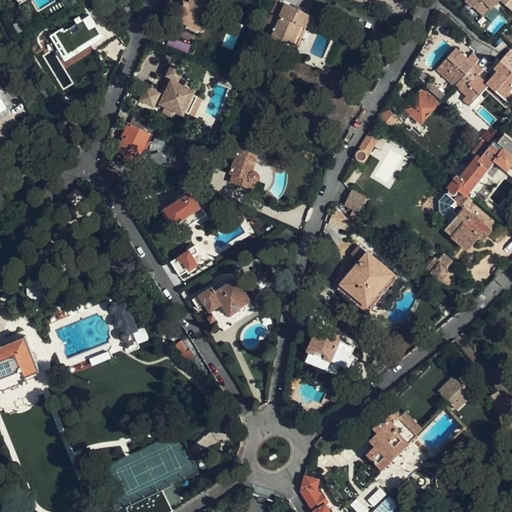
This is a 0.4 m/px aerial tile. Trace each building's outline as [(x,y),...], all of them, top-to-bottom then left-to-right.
[(184,0),(177,18),(193,24),(200,27),(207,11),(211,12),(215,0),(184,0)] [(286,3),(279,0),(278,0),(268,22),(276,25),(286,3)] [(487,18),(504,1),(502,0),(468,0),(481,12),(487,18)] [(511,0),(502,0),(504,1),(511,8),(511,0)] [(312,14),(286,3),(276,25),(272,34),(284,39),(283,42),(295,48),(297,47),(312,14)] [(483,23),(487,18),(481,12),(476,17),(483,23)] [(92,22),(63,40),(74,58),(94,45),(96,48),(104,42),(92,22)] [(337,25),(334,33),(323,56),(323,58),(330,61),(344,28),(337,25)] [(473,103),(484,91),(500,106),(506,99),(511,93),(511,83),(509,80),(511,77),(511,71),(503,62),(491,75),(495,79),(488,86),(478,76),(481,72),(474,66),(477,63),(471,57),(468,60),(457,49),(438,69),(466,96),(473,103)] [(185,112),(193,94),(194,92),(186,88),(186,89),(184,87),(187,81),(180,78),(183,71),(171,66),(166,76),(168,78),(172,80),(165,94),(161,92),(160,94),(156,92),(156,90),(151,88),(151,89),(147,87),(140,100),(154,107),(157,101),(165,105),(162,111),(172,116),(175,110),(184,114),(185,112)] [(0,111),(13,103),(0,83),(0,76),(1,76),(0,73),(0,111)] [(244,76),(236,73),(233,83),(241,86),(244,76)] [(172,80),(168,78),(161,92),(165,94),(172,80)] [(425,86),(441,100),(446,96),(430,81),(425,86)] [(441,101),(424,86),(416,94),(413,98),(405,107),(412,113),(422,122),(441,101)] [(203,99),(193,94),(185,112),(194,116),(203,99)] [(473,103),(466,96),(461,100),(469,107),(473,103)] [(511,104),(506,99),(500,106),(506,112),(511,104)] [(405,107),(405,106),(401,111),(408,117),(412,113),(405,107)] [(388,108),(381,117),(391,126),(399,116),(388,108)] [(70,120),(78,123),(82,112),(73,109),(70,120)] [(117,151),(127,155),(138,161),(142,153),(145,154),(146,154),(151,144),(147,142),(151,134),(128,123),(122,135),(124,136),(117,151)] [(380,134),(370,128),(353,156),(363,162),(380,134)] [(511,151),(511,134),(504,128),(495,138),(511,151)] [(471,143),(476,137),(473,134),(468,139),(471,143)] [(511,164),(511,151),(495,138),(490,144),(482,137),(471,151),(476,155),(467,166),(460,175),(458,173),(451,181),(449,180),(446,184),(449,187),(449,189),(451,192),(455,193),(458,189),(466,195),(495,160),(507,170),(511,165),(511,164)] [(253,189),(256,181),(258,180),(260,178),(260,175),(260,173),(258,170),(252,168),(259,148),(241,141),(237,152),(236,151),(228,172),(232,173),(229,181),(253,189)] [(136,166),(139,165),(141,163),(145,154),(142,153),(138,161),(127,155),(125,160),(136,166)] [(448,179),(449,180),(451,181),(458,173),(460,175),(467,166),(462,162),(448,179)] [(84,184),(82,185),(80,188),(80,189),(80,191),(81,194),(83,195),(86,196),(88,196),(90,195),(92,193),(92,190),(92,187),(90,185),(87,184),(84,184)] [(471,200),(466,195),(458,189),(455,193),(458,196),(456,199),(455,200),(459,204),(454,209),(458,212),(452,219),(450,218),(450,219),(444,226),(453,233),(451,235),(467,248),(479,233),(484,238),(491,229),(464,207),(471,200)] [(204,213),(190,190),(160,207),(174,231),(204,213)] [(350,191),(342,206),(356,213),(364,199),(350,191)] [(455,200),(456,199),(447,192),(439,201),(441,211),(450,219),(450,218),(452,219),(458,212),(454,209),(459,204),(455,200)] [(474,197),(483,205),(487,201),(478,193),(474,197)] [(353,232),(356,223),(335,205),(328,223),(353,232)] [(507,225),(510,221),(511,221),(496,208),(492,213),(507,225)] [(510,234),(500,226),(490,239),(500,246),(510,234)] [(195,245),(171,260),(179,273),(198,262),(193,253),(198,250),(195,245)] [(397,274),(362,245),(354,254),(360,259),(339,285),(367,309),(397,274)] [(431,259),(428,263),(430,265),(427,268),(432,272),(432,274),(437,278),(438,277),(445,277),(449,274),(448,265),(452,260),(445,253),(439,260),(436,258),(434,260),(431,259)] [(241,311),(252,304),(249,300),(250,298),(246,289),(244,289),(242,290),(235,278),(214,290),(212,286),(193,298),(197,305),(203,301),(209,310),(221,303),(228,315),(239,308),(241,311)] [(142,332),(130,303),(120,307),(118,304),(114,304),(112,306),(111,308),(111,311),(112,313),(114,314),(117,314),(119,319),(117,321),(116,323),(116,325),(117,327),(118,328),(120,329),(123,329),(124,333),(122,335),(122,337),(122,339),(124,341),(127,342),(129,342),(130,341),(132,338),(132,336),(142,332)] [(208,323),(214,319),(211,314),(205,318),(208,323)] [(339,346),(342,339),(316,329),(307,350),(340,364),(352,369),(357,356),(345,351),(346,349),(339,346)] [(40,369),(26,334),(3,342),(2,339),(0,340),(0,391),(29,380),(27,374),(40,369)] [(176,347),(181,355),(187,351),(182,343),(176,347)] [(186,364),(196,357),(191,349),(187,351),(181,355),(186,364)] [(336,373),(340,364),(307,350),(303,359),(336,373)] [(382,374),(390,368),(377,357),(371,364),(382,374)] [(441,397),(447,404),(470,383),(462,375),(441,397)] [(511,411),(497,388),(485,396),(505,430),(511,425),(511,411)] [(368,453),(382,468),(390,461),(393,464),(400,464),(404,460),(406,455),(402,449),(418,434),(401,417),(400,409),(395,405),(387,406),(384,410),(384,418),(374,427),(378,432),(370,439),(376,444),(368,453)] [(160,488),(197,470),(179,431),(99,468),(118,508),(125,505),(160,488)] [(301,490),(315,511),(331,511),(326,503),(329,501),(325,493),(321,495),(318,491),(321,479),(305,475),(301,490)] [(128,511),(165,511),(171,510),(160,488),(125,505),(128,511)]
